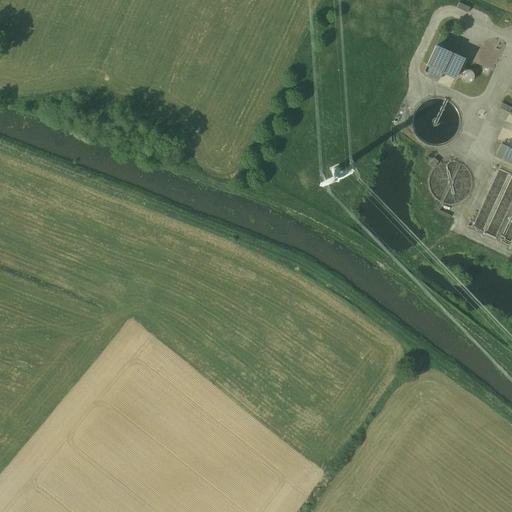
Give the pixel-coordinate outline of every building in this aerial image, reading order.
[(458,7),(469,12),(471,5),(460,1),(458,7)] [(456,43),(440,36),(427,64),(432,66),(428,74),(439,79),(443,71),(456,77),(465,58),(451,52),(456,43)] [(474,77),(474,76),(474,75),(474,73),(473,72),(472,71),(471,70),(470,70),(469,70),(467,70),(466,70),(465,70),(464,71),(463,72),(463,73),(462,74),(462,75),(462,76),(462,77),(462,79),(463,80),(464,81),(465,82),(466,82),(467,82),(469,82),(470,82),(471,82),(472,81),(473,80),(474,79),(474,78),(474,77)] [(511,107),(501,102),(499,108),(510,113),(511,107)] [(511,149),(501,144),(496,155),(511,162),(511,149)] [(435,156),(430,163),(435,167),(440,160),(435,156)]
